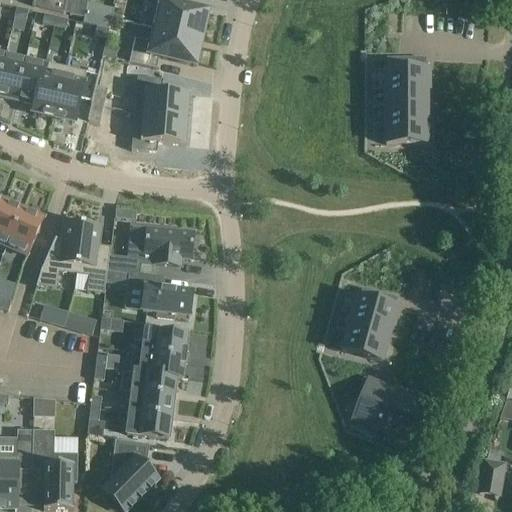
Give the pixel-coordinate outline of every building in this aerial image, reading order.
[(33,0),(32,8),(63,15),(65,0),(33,0)] [(72,0),(69,17),(83,19),(86,2),(74,0),(72,0)] [(146,0),(147,1),(161,4),(155,30),(202,41),(208,14),(181,8),(182,0),(146,0)] [(83,23),(83,25),(109,31),(112,18),(113,11),(87,6),(84,21),(83,23)] [(28,13),(16,10),(14,20),(25,22),(28,13)] [(54,29),(56,20),(44,17),(42,26),(54,29)] [(56,20),(54,29),(65,32),(67,23),(56,20)] [(108,32),(97,29),(94,39),(106,41),(108,32)] [(156,72),(159,60),(195,68),(202,41),(155,30),(149,56),(132,52),(129,65),(156,72)] [(104,50),(102,58),(114,60),(115,61),(117,53),(104,50)] [(25,62),(5,57),(0,78),(0,99),(15,103),(25,62)] [(387,61),(386,73),(396,73),(396,61),(395,61),(387,61)] [(396,61),(396,73),(406,73),(406,61),(396,61)] [(406,61),(406,73),(415,73),(415,61),(406,61)] [(415,61),(415,73),(425,73),(425,61),(415,61)] [(45,66),(25,62),(15,103),(35,107),(33,115),(45,66)] [(33,115),(53,120),(65,69),(45,65),(45,66),(35,107),(33,115)] [(53,120),(74,125),(86,74),(65,69),(53,120)] [(386,73),(386,92),(426,92),(426,73),(425,73),(415,73),(406,73),(396,73),(386,73)] [(137,80),(134,118),(187,123),(189,97),(161,95),(162,82),(137,80)] [(386,92),(386,110),(426,110),(426,92),(386,92)] [(386,110),(386,128),(426,128),(426,110),(386,110)] [(134,118),(131,153),(156,155),(157,146),(185,148),(187,123),(134,118)] [(386,128),(386,147),(426,147),(426,128),(386,128)] [(23,210),(5,202),(0,212),(0,246),(6,249),(23,210)] [(43,219),(23,210),(6,249),(26,258),(43,219)] [(125,222),(135,223),(136,214),(126,213),(125,222)] [(41,272),(36,288),(57,290),(59,275),(76,277),(82,227),(64,225),(62,244),(54,243),(41,272)] [(82,227),(76,277),(89,278),(87,294),(104,296),(107,273),(109,259),(110,250),(99,248),(101,229),(82,227)] [(129,276),(139,277),(141,263),(139,263),(140,257),(154,258),(153,267),(180,269),(181,261),(191,262),(193,235),(180,234),(146,231),(132,230),(129,262),(109,259),(107,273),(120,275),(129,276)] [(120,275),(118,287),(128,289),(129,276),(120,275)] [(128,289),(139,291),(144,292),(143,301),(142,314),(157,316),(156,320),(173,322),(173,320),(174,318),(181,319),(189,320),(190,314),(192,302),(191,302),(192,300),(192,296),(161,292),(163,280),(139,277),(129,276),(128,289)] [(362,291),(359,300),(371,303),(373,294),(362,291)] [(373,294),(371,303),(382,307),(385,297),(373,294)] [(385,297),(382,307),(394,310),(397,300),(385,297)] [(357,300),(352,318),(391,329),(396,310),(394,310),(382,307),(371,303),(359,300),(357,300)] [(0,310),(8,313),(10,305),(0,301),(0,310)] [(72,317),(68,331),(99,340),(100,333),(101,326),(72,317)] [(352,318),(347,335),(386,346),(391,329),(352,318)] [(101,321),(101,326),(100,333),(109,334),(110,322),(101,321)] [(132,354),(136,355),(186,361),(187,353),(185,353),(186,340),(135,333),(133,343),(143,344),(142,355),(132,353),(132,354)] [(347,335),(342,354),(381,364),(386,346),(347,335)] [(130,375),(134,375),(181,381),(182,377),(183,369),(185,369),(186,361),(136,355),(132,354),(130,370),(130,375)] [(104,371),(105,360),(96,359),(95,370),(104,371)] [(95,370),(94,382),(103,383),(104,371),(95,370)] [(131,395),(173,400),(174,394),(176,381),(181,382),(181,381),(134,375),(130,375),(130,376),(134,376),(131,395)] [(350,402),(345,414),(354,418),(353,421),(381,432),(396,394),(368,382),(359,406),(350,402)] [(396,394),(381,432),(409,443),(410,440),(419,444),(424,432),(415,428),(424,405),(396,394)] [(173,400),(131,395),(129,416),(171,421),(173,400)] [(99,412),(100,400),(92,399),(90,411),(99,412)] [(36,419),(58,419),(58,401),(37,401),(36,419)] [(511,403),(505,402),(502,414),(511,415),(511,403)] [(90,411),(88,422),(97,423),(99,412),(90,411)] [(171,421),(129,416),(126,437),(168,442),(171,421)] [(53,456),(54,434),(32,433),(31,473),(45,474),(43,511),(71,511),(72,486),(76,486),(77,457),(53,456)] [(107,497),(122,511),(128,511),(129,511),(130,511),(131,511),(135,508),(134,506),(139,501),(141,503),(145,498),(144,497),(149,492),(150,493),(155,488),(153,487),(157,483),(146,472),(147,460),(149,447),(115,443),(115,444),(113,459),(125,460),(125,461),(124,470),(123,472),(109,485),(113,488),(115,490),(107,497)] [(506,467),(484,464),(481,473),(477,496),(500,500),(506,467)] [(0,465),(0,511),(13,511),(15,511),(17,466),(0,465)]
